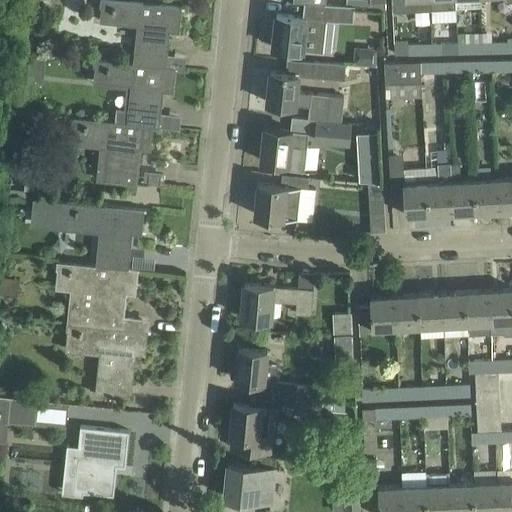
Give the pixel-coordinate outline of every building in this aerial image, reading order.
[(184,9),(184,7),(119,0),(99,0),(99,6),(101,6),(100,19),(141,24),(137,48),(135,61),(135,62),(165,66),(165,65),(170,29),(168,29),(169,22),(179,23),(181,8),(184,9)] [(391,0),(392,14),(405,13),(431,12),(431,9),(430,0),(391,0)] [(430,0),(431,9),(455,8),(454,0),(430,0)] [(325,3),(304,2),(304,3),(305,4),(304,16),(276,13),(276,15),(275,29),(274,28),(272,47),(285,49),(285,54),(301,56),(302,49),(322,52),(326,20),(352,22),(353,4),(325,3)] [(465,42),(457,42),(457,52),(482,52),(482,41),(482,31),(464,32),(465,42)] [(507,40),(482,41),(482,52),(511,50),(511,36),(507,37),(507,40)] [(407,53),(433,53),(432,42),(407,43),(407,53)] [(432,42),(433,53),(457,52),(457,42),(432,42)] [(353,64),(375,65),(376,48),(354,46),(353,64)] [(161,89),(162,82),(173,83),(174,66),(165,65),(165,66),(135,62),(135,61),(94,56),(93,66),(95,66),(93,80),(131,84),(128,108),(116,107),(114,120),(128,121),(128,122),(152,125),(159,126),(163,89),(161,89)] [(29,57),(28,66),(44,68),(44,66),(45,59),(34,58),(29,57)] [(467,60),(468,71),(492,71),(491,59),(467,60)] [(511,59),(491,59),(492,71),(493,80),(497,80),(497,79),(511,78),(511,59)] [(444,61),(445,72),(468,71),(467,60),(444,61)] [(345,63),(314,61),(313,77),(344,79),(345,63)] [(421,81),(420,61),(383,62),(385,97),(420,96),(420,81),(421,81)] [(444,61),(420,61),(420,72),(441,72),(445,72),(444,61)] [(308,105),(307,118),(340,121),(343,95),(297,90),(299,73),(270,70),(266,101),(294,104),(294,103),(308,105)] [(137,184),(141,147),(140,147),(141,140),(151,141),(152,125),(128,122),(128,121),(114,120),(72,115),(71,124),(83,125),(82,137),(100,139),(96,179),(104,180),(104,181),(137,184)] [(316,133),(315,142),(348,145),(350,124),(318,120),(316,133)] [(260,160),(280,162),(287,163),(286,169),(304,171),(308,132),(292,130),(292,129),(264,126),(260,160)] [(362,151),(359,151),(361,180),(377,181),(374,131),(360,132),(362,151)] [(437,166),(425,166),(426,181),(428,213),(452,212),(453,212),(451,180),(450,162),(449,162),(437,163),(437,166)] [(17,166),(15,186),(30,188),(30,186),(31,180),(32,167),(17,166)] [(258,182),(254,214),(296,218),(300,186),(308,187),(309,176),(281,174),(280,184),(258,182)] [(511,176),(498,177),(500,209),(511,208),(511,176)] [(500,209),(498,177),(474,178),(476,210),(500,209)] [(451,180),(453,212),(476,210),(474,178),(451,180)] [(404,214),(428,213),(426,181),(402,182),(404,214)] [(367,182),(367,189),(369,209),(383,208),(382,183),(367,182)] [(33,197),(30,225),(58,227),(60,212),(76,213),(74,229),(102,232),(99,252),(97,265),(128,268),(128,267),(132,232),(130,232),(130,224),(142,226),(143,209),(71,201),(33,197)] [(56,260),(56,268),(57,269),(68,270),(67,280),(79,282),(78,290),(74,322),(90,324),(122,327),(123,315),(126,292),(123,291),(124,284),(136,285),(137,270),(137,268),(128,267),(128,268),(97,265),(95,264),(58,260),(56,260)] [(312,283),(312,270),(296,270),(295,283),(312,283)] [(2,274),(0,292),(14,293),(16,276),(2,274)] [(241,316),(248,316),(247,327),(270,329),(271,318),(273,299),(296,301),(295,311),(311,313),(313,288),(244,282),(241,316)] [(511,319),(511,287),(489,289),(491,332),(505,332),(504,320),(511,319)] [(489,289),(465,290),(467,322),(468,322),(469,333),(491,332),(489,289)] [(465,290),(441,291),(443,324),(467,322),(465,290)] [(441,291),(417,293),(419,325),(420,337),(444,335),(443,324),(441,291)] [(393,294),(395,326),(419,325),(417,293),(393,294)] [(357,305),(359,328),(359,334),(373,333),(373,328),(395,326),(393,294),(369,295),(370,305),(357,305)] [(66,321),(66,329),(67,329),(78,331),(76,342),(100,344),(99,353),(95,393),(131,397),(135,353),(134,353),(135,345),(145,347),(147,332),(147,330),(122,327),(90,324),(74,322),(67,321),(66,321)] [(352,334),(334,335),(335,364),(338,364),(344,364),(353,363),(352,334)] [(238,346),(235,378),(263,381),(276,382),(275,394),(306,398),(308,383),(276,380),(277,364),(265,363),(267,349),(258,348),(238,346)] [(511,358),(492,359),(492,370),(498,370),(511,369),(511,358)] [(492,359),(468,360),(468,372),(475,372),(475,371),(492,370),(492,359)] [(492,370),(475,371),(475,372),(476,381),(498,380),(498,370),(492,370)] [(498,380),(476,381),(476,391),(499,390),(498,380)] [(446,384),(447,396),(470,395),(469,383),(446,384)] [(423,385),(423,397),(447,396),(446,384),(423,385)] [(399,386),(399,398),(423,397),(423,385),(399,386)] [(399,398),(399,386),(362,388),(362,400),(399,398)] [(476,401),(499,400),(499,390),(476,391),(476,401)] [(274,407),(274,408),(319,412),(320,399),(306,398),(275,394),(274,407)] [(10,396),(8,420),(34,423),(37,398),(10,396)] [(499,400),(476,401),(477,411),(500,410),(499,400)] [(233,403),(230,434),(232,434),(230,446),(269,450),(274,408),(274,407),(233,403)] [(469,403),(446,404),(447,415),(470,414),(469,403)] [(422,405),(422,417),(423,417),(423,428),(447,427),(447,415),(446,404),(422,405)] [(398,406),(399,418),(422,417),(422,405),(398,406)] [(399,418),(398,406),(375,407),(375,419),(399,418)] [(500,410),(477,411),(477,421),(500,420),(500,410)] [(477,421),(477,431),(495,430),(500,430),(500,420),(477,421)] [(80,430),(74,490),(82,490),(82,491),(100,493),(113,494),(114,490),(113,490),(114,478),(115,474),(110,474),(109,474),(110,467),(110,464),(111,464),(125,466),(128,435),(129,430),(80,425),(79,430),(80,430)] [(495,430),(495,442),(511,440),(511,429),(500,430),(495,430)] [(477,431),(471,431),(471,443),(495,442),(495,430),(477,431)] [(271,501),(276,456),(261,454),(260,466),(227,463),(224,496),(271,501)] [(343,481),(342,481),(344,510),(359,510),(358,482),(356,482),(355,464),(342,465),(343,481)] [(511,479),(497,480),(498,511),(501,511),(511,511),(511,479)] [(474,511),(498,511),(497,480),(473,481),(474,511)] [(450,511),(474,511),(473,481),(449,482),(450,511)] [(426,511),(450,511),(449,482),(425,483),(426,511)] [(402,511),(426,511),(425,483),(401,484),(402,511)] [(378,511),(402,511),(401,484),(377,485),(378,511)]
